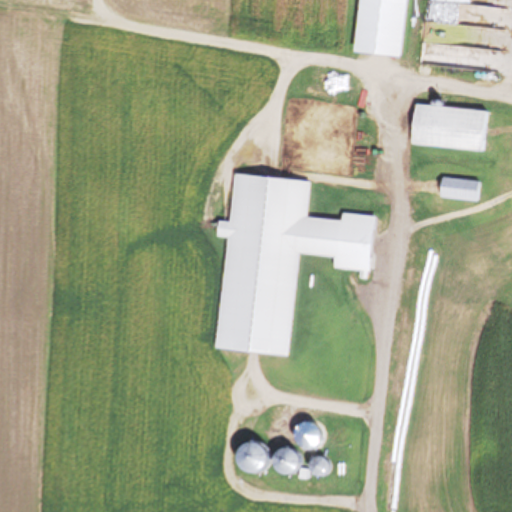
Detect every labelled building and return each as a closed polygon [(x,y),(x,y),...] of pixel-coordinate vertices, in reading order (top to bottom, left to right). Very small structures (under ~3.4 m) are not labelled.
[(355,0),(349,55),(399,61),(406,0),(355,0)] [(486,113),(408,108),(406,148),(483,154),(486,113)] [(214,352),(286,359),(295,258),(330,261),(329,272),(356,274),(356,281),(364,282),(365,272),(370,272),(375,220),(339,216),(338,224),(306,221),(309,184),(233,177),(228,225),(217,224),(215,240),(224,241),(214,352)] [(476,204),(477,184),(436,181),(434,201),(476,204)] [(261,464),(248,446),(231,457),(244,476),(261,464)] [(287,453),(268,457),(273,475),(292,470),(287,453)] [(320,460),(305,461),(306,477),(322,476),(320,460)]
